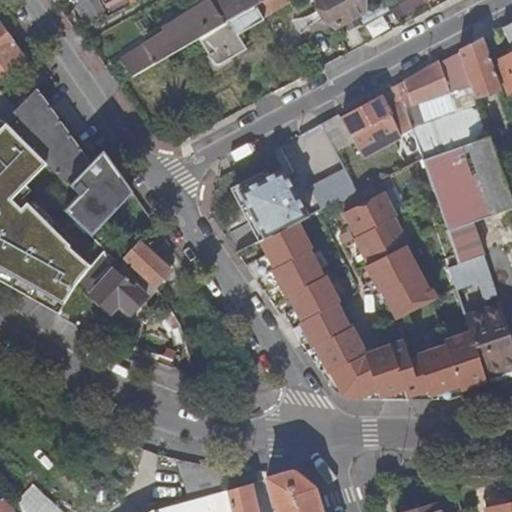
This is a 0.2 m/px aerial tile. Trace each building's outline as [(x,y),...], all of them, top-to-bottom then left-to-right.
[(106,16),(96,0),(50,0),(56,7),(68,0),(77,0),(85,13),(79,17),(85,28),(106,16)] [(127,0),(132,7),(139,3),(137,0),(99,0),(105,9),(121,0),(127,0)] [(295,3),(292,0),(270,0),(255,9),(229,24),(200,41),(209,57),(207,59),(213,68),(218,70),(230,63),(228,60),(245,51),(240,43),(237,38),(242,35),(295,4),(295,3)] [(217,0),(216,1),(216,2),(229,24),(255,9),(270,0),(217,0)] [(317,0),(336,31),(365,14),(358,3),(363,0),(317,0)] [(422,5),(419,0),(399,0),(388,6),(396,20),(422,5)] [(120,63),(130,81),(174,55),(172,51),(222,22),(212,4),(209,6),(161,33),(164,38),(120,63)] [(379,8),(372,12),(375,16),(382,13),(379,8)] [(298,30),(323,21),(319,10),(294,19),(298,30)] [(509,95),(511,93),(511,23),(504,28),(511,47),(511,48),(508,50),(510,55),(497,62),(509,95)] [(0,73),(5,69),(7,73),(26,58),(1,24),(0,24),(0,73)] [(476,99),(502,90),(484,39),(460,51),(472,86),(476,99)] [(450,93),(472,86),(460,51),(440,62),(450,93)] [(467,145),(450,93),(440,62),(397,84),(413,131),(423,160),(467,145)] [(0,83),(0,117),(5,122),(33,93),(17,72),(0,83)] [(391,139),(393,143),(413,131),(397,84),(390,88),(397,108),(402,117),(394,121),(382,98),(343,120),(351,136),(355,135),(357,139),(383,125),(391,139)] [(472,86),(450,93),(467,145),(423,160),(434,195),(458,266),(476,259),(470,242),(479,239),(473,223),(507,212),(511,209),(511,199),(495,153),(488,132),(476,99),(472,86)] [(33,93),(5,122),(47,163),(69,186),(92,163),(38,88),(33,93)] [(5,122),(0,117),(0,279),(59,313),(78,282),(90,269),(69,248),(71,246),(28,204),(23,209),(12,199),(47,163),(5,122)] [(364,154),(391,139),(383,125),(357,139),(364,154)] [(499,128),(488,132),(495,153),(506,149),(499,128)] [(92,163),(69,186),(78,195),(64,211),(91,237),(133,193),(104,152),(92,163)] [(238,191),(252,217),(263,240),(298,223),(309,217),(294,189),(287,176),(283,167),(238,191)] [(310,188),(322,211),(325,209),(358,193),(346,169),(310,188)] [(295,172),(287,176),(294,189),(302,185),(295,172)] [(343,214),(353,233),(394,214),(384,194),(343,214)] [(396,218),(394,214),(353,233),(356,239),(353,240),(367,266),(365,268),(378,295),(380,294),(395,322),(434,301),(431,294),(423,289),(423,283),(405,248),(407,246),(394,220),(396,218)] [(311,250),(298,223),(263,240),(262,241),(269,255),(257,261),(265,276),(270,274),(308,255),(311,253),(310,251),(311,250)] [(470,242),(476,259),(485,256),(479,239),(470,242)] [(141,243),(126,259),(157,286),(174,266),(155,248),(151,252),(141,243)] [(132,313),(157,286),(126,259),(120,265),(104,250),(90,269),(78,282),(112,311),(120,302),(132,313)] [(323,279),(311,253),(308,255),(270,274),(265,276),(271,288),(280,284),(287,298),(289,297),(296,311),(287,316),(301,342),(308,339),(314,350),(315,349),(329,375),(332,375),(343,396),(352,401),(381,401),(363,358),(350,330),(348,330),(336,305),(338,304),(324,278),(323,279)] [(485,300),(497,296),(485,256),(476,259),(458,266),(449,269),(455,288),(479,280),(485,300)] [(484,373),(511,364),(511,344),(506,326),(500,306),(465,316),(471,335),(484,373)] [(132,327),(125,350),(170,367),(180,345),(132,327)] [(409,367),(395,371),(408,401),(430,402),(428,394),(442,389),(446,399),(461,394),(462,400),(478,395),(475,386),(487,382),(484,373),(471,335),(444,350),(415,360),(416,364),(409,367)] [(395,371),(409,367),(399,344),(386,350),(395,371)] [(180,465),(189,501),(227,490),(222,468),(180,465)] [(321,511),(315,490),(295,473),(290,473),(269,479),(271,486),(267,487),(273,511),(277,511),(321,511)] [(258,511),(253,484),(249,485),(254,511),(258,511)] [(60,511),(32,485),(15,506),(22,511),(60,511)] [(254,511),(249,485),(227,490),(231,511),(254,511)] [(189,501),(154,511),(152,511),(231,511),(227,490),(189,501)] [(0,511),(13,511),(15,510),(2,500),(0,502),(0,511)] [(511,511),(511,501),(483,500),(485,511),(511,511)] [(441,511),(439,502),(407,511),(441,511)]
